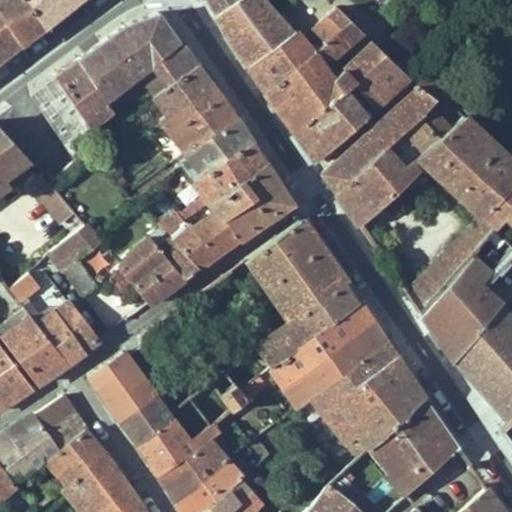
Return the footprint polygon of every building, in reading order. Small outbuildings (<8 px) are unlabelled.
[(0,0),(0,4),(24,41),(37,31),(52,19),(38,0),(0,0)] [(71,5),(77,0),(38,0),(52,19),(71,5)] [(80,51),(108,94),(139,69),(154,57),(150,51),(178,30),(170,16),(160,0),(131,12),(80,51)] [(223,0),(218,5),(239,35),(256,59),(300,21),(283,0),(223,0)] [(325,33),(316,41),(330,57),(368,24),(342,0),(341,0),(315,21),(325,33)] [(0,59),(7,54),(24,41),(0,4),(0,59)] [(300,21),(256,59),(263,69),(269,79),(316,41),(300,21)] [(139,69),(165,108),(189,87),(200,103),(218,90),(206,71),(189,46),(178,30),(150,51),(154,57),(139,69)] [(378,34),(339,68),(351,82),(355,79),(392,46),(378,34)] [(316,41),(269,79),(284,101),(301,126),(350,83),(351,82),(339,68),(330,57),(316,41)] [(392,46),(355,79),(376,103),(415,68),(392,46)] [(59,67),(35,85),(83,147),(92,140),(85,133),(117,106),(108,94),(80,51),(59,67)] [(335,176),(341,185),(425,105),(438,93),(424,77),(328,166),(335,176)] [(372,108),(350,83),(301,126),(309,138),(321,155),(372,108)] [(166,119),(185,145),(232,111),(223,98),(218,90),(200,103),(189,87),(165,108),(160,111),(166,119)] [(425,105),(341,185),(351,200),(363,216),(436,153),(429,146),(448,129),(425,105)] [(478,211),(492,225),(499,218),(485,205),(511,177),(511,151),(469,107),(448,129),(429,146),(436,153),(485,204),(478,211)] [(185,145),(203,170),(249,136),(240,123),(232,111),(185,145)] [(3,171),(27,150),(0,116),(0,192),(12,183),(7,176),(3,171)] [(196,175),(212,196),(263,157),(256,147),(249,136),(203,170),(196,175)] [(7,176),(32,156),(27,150),(3,171),(7,176)] [(263,157),(212,196),(216,201),(193,219),(188,213),(163,232),(166,235),(192,268),(272,211),(290,198),(263,157)] [(76,208),(52,179),(40,189),(63,218),(76,208)] [(249,250),(296,311),(346,272),(321,235),(303,208),(277,228),(249,250)] [(492,225),(478,211),(430,267),(445,281),(472,249),(492,225)] [(48,249),(62,267),(78,253),(99,236),(93,228),(85,218),(48,249)] [(192,268),(166,235),(153,245),(145,234),(122,252),(120,254),(119,257),(119,259),(120,262),(123,266),(148,299),(192,268)] [(483,279),(511,247),(511,245),(511,237),(489,264),(479,276),(483,279)] [(98,244),(83,253),(92,270),(108,261),(98,244)] [(431,315),(440,328),(456,353),(504,297),(483,279),(479,276),(489,264),(472,249),(445,281),(424,305),(431,315)] [(78,253),(62,267),(82,294),(96,283),(78,253)] [(13,279),(24,293),(45,279),(33,262),(13,279)] [(412,287),(424,305),(445,281),(430,267),(412,287)] [(296,311),(255,343),(274,368),(281,377),(285,382),(306,365),(374,312),(360,292),(346,272),(296,311)] [(50,300),(84,348),(90,343),(98,337),(64,289),(50,300)] [(511,304),(504,297),(456,353),(478,384),(505,421),(511,413),(511,304)] [(36,310),(71,356),(77,352),(84,348),(50,300),(36,310)] [(31,303),(0,324),(0,326),(37,380),(60,364),(71,356),(36,310),(31,303)] [(306,365),(319,383),(387,331),(381,321),(374,312),(306,365)] [(319,383),(312,388),(360,445),(368,437),(424,386),(420,380),(387,331),(319,383)] [(0,406),(13,396),(31,383),(0,338),(0,406)] [(190,392),(209,417),(216,412),(274,368),(255,343),(190,392)] [(103,387),(139,440),(174,414),(169,407),(123,345),(91,369),(103,387)] [(306,365),(285,382),(299,399),(312,388),(319,383),(306,365)] [(368,437),(390,466),(442,413),(424,386),(368,437)] [(63,391),(32,413),(46,430),(75,408),(63,391)] [(75,408),(46,430),(61,449),(88,427),(75,408)] [(149,453),(161,469),(216,427),(223,422),(216,412),(209,417),(188,433),(174,414),(139,440),(149,453)] [(17,423),(6,431),(32,471),(37,467),(47,460),(61,449),(46,430),(32,413),(17,423)] [(442,413),(390,466),(405,487),(430,463),(458,436),(449,423),(442,413)] [(511,413),(505,421),(501,425),(509,436),(511,440),(511,413)] [(61,449),(47,460),(71,485),(107,453),(97,439),(88,427),(61,449)] [(216,427),(161,469),(168,482),(173,492),(227,452),(232,449),(216,427)] [(0,466),(14,480),(17,477),(20,480),(26,476),(32,471),(6,431),(0,435),(0,466)] [(227,452),(173,492),(181,504),(186,511),(192,511),(239,475),(243,473),(227,452)] [(107,453),(71,485),(97,511),(149,511),(133,489),(124,476),(107,453)] [(293,505),(299,511),(364,511),(352,496),(345,488),(359,469),(348,455),(293,505)] [(0,490),(14,480),(0,466),(0,490)] [(32,471),(26,476),(32,481),(43,473),(37,467),(32,471)] [(239,475),(192,511),(219,511),(239,496),(249,488),(239,475)] [(451,511),(483,511),(500,497),(493,488),(487,480),(451,511)] [(249,488),(239,496),(248,507),(258,499),(249,488)] [(239,496),(219,511),(242,511),(247,508),(248,507),(239,496)] [(413,511),(511,511),(500,497),(483,511),(423,511),(420,507),(413,511)]
